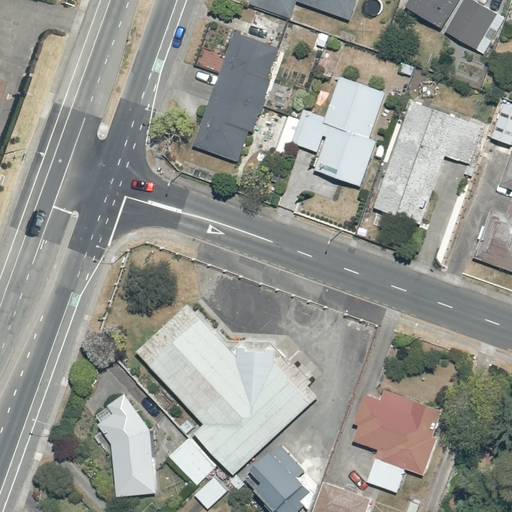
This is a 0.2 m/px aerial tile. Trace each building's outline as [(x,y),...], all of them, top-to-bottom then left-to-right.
[(254,0),(253,5),(295,20),(301,3),(352,21),(359,0),(254,0)] [(415,0),(410,8),(486,55),(508,20),(474,0),(415,0)] [(283,49),(238,34),(196,146),(241,164),(283,49)] [(303,59),(286,52),(276,80),(293,86),(303,59)] [(305,110),(294,144),(325,155),(317,172),(362,188),(380,142),(372,139),(390,93),(344,77),(328,118),(305,110)] [(485,126),(417,102),(378,209),(424,225),(450,158),(472,165),(485,126)] [(278,128),(262,120),(254,136),(271,144),(278,128)] [(494,211),(475,259),(511,272),(511,163),(503,188),(511,190),(511,210),(510,216),(494,211)] [(221,469),(306,399),(243,324),(215,347),(174,298),(123,340),(189,418),(183,423),(221,469)] [(115,444),(120,499),(160,495),(154,432),(130,396),(97,420),(115,444)] [(378,459),(427,476),(441,439),(437,438),(446,413),(419,403),(415,414),(370,396),(359,426),(363,427),(358,443),(382,451),(378,459)] [(217,468),(191,437),(172,453),(198,484),(217,468)] [(286,438),(255,466),(268,479),(259,487),(281,511),(291,511),(319,486),(303,469),(309,464),(286,438)] [(220,472),(196,493),(209,508),(233,487),(220,472)] [(370,511),(374,500),(328,483),(317,511),(370,511)]
